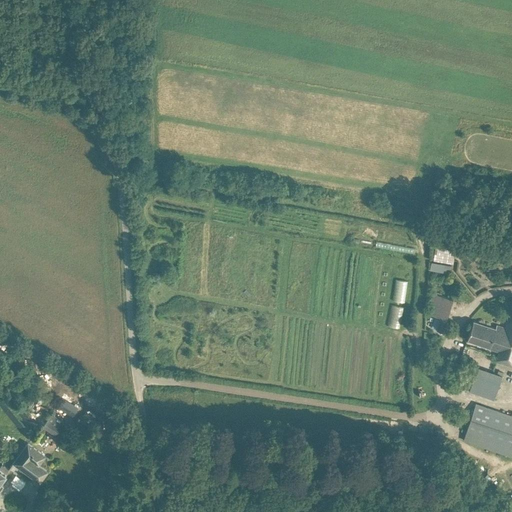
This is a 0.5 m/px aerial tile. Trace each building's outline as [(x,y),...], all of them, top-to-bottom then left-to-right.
[(437,329),(444,332),(448,321),(440,319),(435,317),(432,327),(437,329)] [(511,321),(508,320),(506,327),(497,324),(495,328),(473,320),(467,339),(490,346),(489,348),(499,351),(496,360),(511,365),(511,321)] [(477,366),(469,390),(494,399),(502,375),(477,366)] [(62,398),(57,406),(73,416),(78,407),(62,398)] [(511,415),(476,403),(465,434),(511,450),(511,415)] [(86,411),(77,425),(90,435),(100,421),(86,411)] [(64,422),(51,414),(44,424),(57,433),(64,422)] [(28,442),(14,462),(40,482),(48,471),(39,464),(46,455),(28,442)] [(0,480),(14,462),(9,468),(2,463),(0,466),(0,480)]
